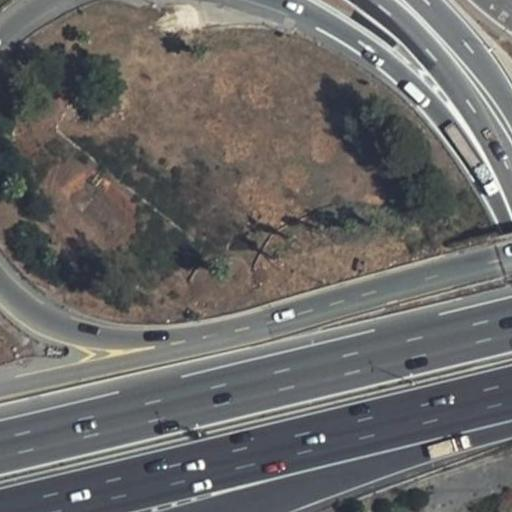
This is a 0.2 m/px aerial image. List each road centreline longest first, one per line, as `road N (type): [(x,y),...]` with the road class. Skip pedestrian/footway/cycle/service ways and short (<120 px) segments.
road 1 (motorway): [(511,323),(0,445)]
road 2 (motorway): [(7,511),(511,389)]
road 3 (motorway): [(280,0),(375,49),(406,75),(473,154),(511,223)]
road 4 (motorway): [(511,257),(207,339)]
road 5 (motorway): [(262,511),(511,427)]
road 6 (secondary): [(380,0),(464,92),(511,206)]
road 7 (motorway): [(207,339),(78,334),(0,285)]
road 8 (motorway): [(207,339),(0,388)]
road 9 (secondary): [(511,118),(465,43),(424,0)]
